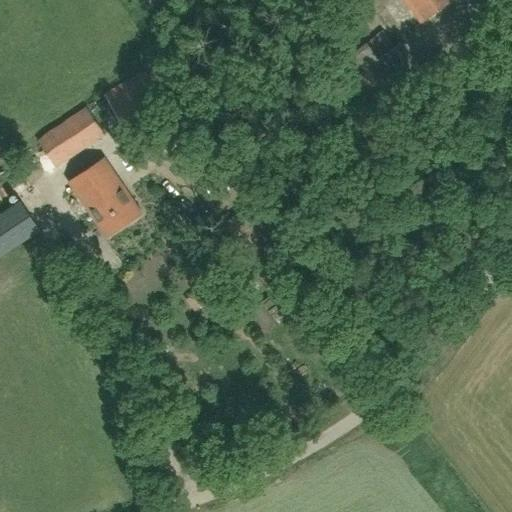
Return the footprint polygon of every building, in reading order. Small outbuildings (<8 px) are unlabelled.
[(403,0),(421,23),(451,0),(403,0)] [(130,135),(169,112),(145,71),(106,94),(130,135)] [(57,169),(105,135),(88,108),(38,139),(57,169)] [(195,123),(186,111),(152,134),(161,147),(174,139),(186,157),(194,151),(181,133),(195,123)] [(227,169),(215,152),(192,168),(212,197),(242,176),(234,164),(227,169)] [(106,237),(141,213),(106,160),(71,183),(106,237)] [(29,246),(45,238),(28,203),(0,216),(0,254),(27,242),(29,246)] [(236,279),(272,255),(261,239),(227,266),(236,279)] [(282,323),(289,317),(275,299),(268,304),(282,323)]
